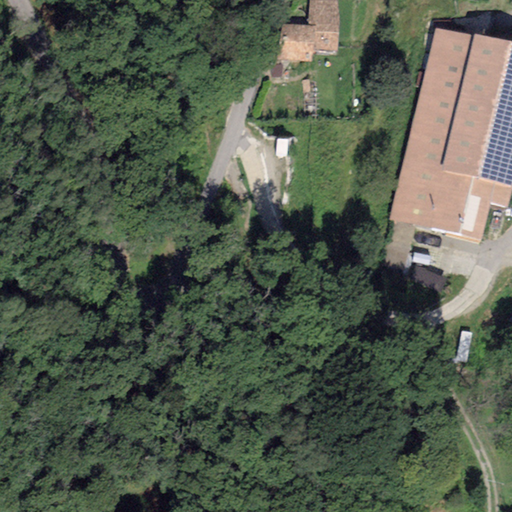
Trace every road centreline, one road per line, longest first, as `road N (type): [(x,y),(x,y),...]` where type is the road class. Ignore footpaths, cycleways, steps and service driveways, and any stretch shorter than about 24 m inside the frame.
road 1 (unclassified): [(279,0),(177,284),(143,302),(120,290),(91,149),(16,0)]
road 2 (track): [(487,511),(487,456),(444,414),(354,379),(299,327),(267,274),(231,177),(231,125)]
